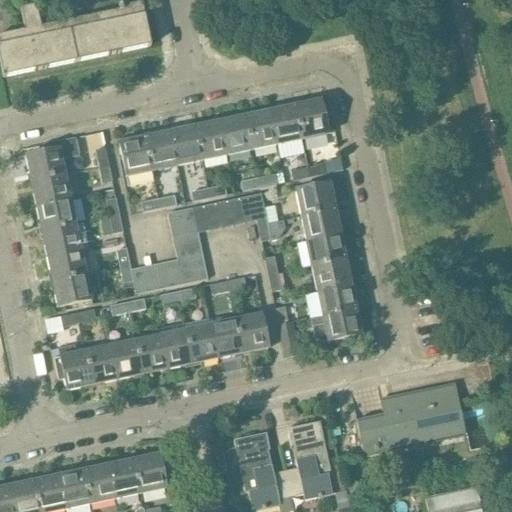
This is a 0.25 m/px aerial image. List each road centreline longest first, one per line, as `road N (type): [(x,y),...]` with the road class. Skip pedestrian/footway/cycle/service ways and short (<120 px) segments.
road 1 (residential): [(181,409),(382,367),(404,344),(346,71),(320,60),(193,87)]
road 2 (residential): [(0,243),(40,440)]
road 3 (residential): [(193,87),(0,132)]
road 4 (residential): [(40,440),(181,409)]
